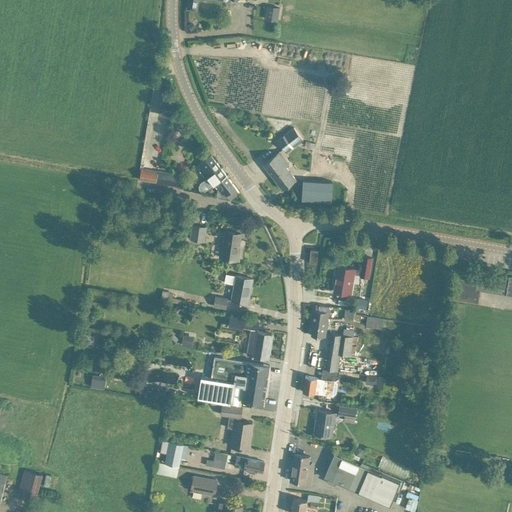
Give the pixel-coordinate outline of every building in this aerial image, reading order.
[(188,0),(187,8),(190,9),(197,10),(198,0),(188,0)] [(278,21),(280,7),(266,6),(265,19),(278,21)] [(365,91),(355,88),(353,97),(363,99),(365,91)] [(294,127),(277,140),(286,152),(304,139),(294,127)] [(279,151),(263,163),(283,189),(296,179),(286,166),(289,164),(279,151)] [(214,185),(226,174),(211,155),(196,166),(206,179),(202,181),(200,184),(200,188),(202,194),(214,185)] [(156,182),(158,171),(142,169),(140,179),(156,182)] [(165,173),(158,171),(156,182),(183,187),(184,176),(165,173)] [(235,187),(226,174),(214,185),(218,190),(221,188),(230,200),(239,192),(235,187)] [(303,180),(302,200),(332,202),(333,182),(303,180)] [(193,227),(191,240),(204,242),(207,228),(193,227)] [(226,231),(224,241),(222,258),(237,260),(237,259),(239,259),(240,252),(238,251),(241,233),(226,231)] [(309,262),(317,263),(318,250),(311,249),(309,262)] [(369,279),(372,258),(363,256),(361,269),(355,268),(336,265),(335,274),(337,275),(334,291),(337,291),(337,292),(339,293),(339,292),(351,294),(355,274),(360,275),(359,277),(369,279)] [(242,302),(248,303),(250,294),(248,294),(250,287),(251,287),(253,278),(236,275),(236,276),(226,274),(224,282),(234,284),(231,300),(240,301),(239,302),(242,303),(242,302)] [(477,280),(476,290),(480,291),(501,294),(504,294),(506,285),(507,277),(496,275),(495,281),(478,278),(477,280)] [(457,277),(454,299),(456,299),(478,303),(480,291),(476,290),(477,280),(457,277)] [(227,298),(215,296),(213,306),(225,308),(227,298)] [(314,318),(329,321),(331,306),(316,304),(315,309),(314,318)] [(346,307),(344,318),(353,319),(355,309),(346,307)] [(258,321),(253,320),(230,316),(228,325),(241,327),(251,329),(246,354),(269,358),(268,357),(270,346),(271,346),(273,334),(257,331),(258,321)] [(383,317),(368,316),(367,316),(366,327),(382,329),(383,317)] [(311,335),(326,337),(329,321),(314,318),(311,335)] [(326,369),(338,370),(341,354),(351,356),(351,354),(356,355),(358,336),(354,336),(354,330),(344,328),(343,334),(332,332),(326,369)] [(193,347),(194,336),(183,334),(181,345),(193,347)] [(215,357),(212,376),(234,380),(234,384),(244,385),(242,400),(254,402),(264,403),(265,397),(265,398),(267,388),(266,388),(267,384),(268,384),(269,374),(268,374),(269,372),(269,366),(270,365),(268,365),(264,364),(256,363),(248,362),(215,357)] [(303,391),(330,395),(332,396),(336,393),(337,384),(335,381),(332,380),(332,379),(333,375),(339,376),(339,371),(338,370),(326,369),(322,368),(321,378),(305,376),(303,391)] [(200,379),(198,396),(212,399),(212,400),(221,401),(231,403),(234,384),(234,380),(212,376),(201,375),(200,379)] [(92,377),(91,386),(104,389),(106,380),(92,377)] [(142,392),(142,394),(143,395),(143,396),(144,396),(145,396),(145,397),(154,398),(154,397),(155,398),(157,399),(159,399),(160,398),(162,397),(163,396),(163,394),(163,392),(163,390),(162,389),(160,388),(159,387),(157,387),(155,387),(154,388),(152,390),(152,391),(147,391),(146,390),(145,390),(144,390),(143,391),(142,392)] [(239,417),(241,417),(242,406),(223,403),(221,414),(229,415),(228,427),(234,428),(232,446),(241,447),(248,449),(250,438),(249,438),(249,433),(251,433),(252,423),(238,421),(239,417)] [(339,406),(337,414),(340,414),(345,415),(356,417),(357,409),(342,406),(339,406)] [(333,436),(337,413),(318,410),(316,420),(318,420),(318,422),(319,422),(319,425),(317,425),(316,433),(314,433),(333,436)] [(180,464),(181,458),(186,459),(189,445),(170,441),(163,440),(161,452),(167,453),(166,461),(180,464)] [(310,456),(294,454),(290,480),(311,483),(314,464),(308,464),(310,456)] [(336,481),(359,491),(390,505),(400,481),(382,474),(382,475),(369,469),(335,454),(325,476),(329,478),(328,482),(335,485),(336,481)] [(246,458),(236,456),(235,466),(245,468),(263,472),(264,461),(246,458)] [(43,473),(25,469),(19,492),(37,496),(43,473)] [(194,475),(191,490),(194,490),(193,497),(201,499),(202,492),(215,494),(218,480),(194,475)] [(310,506),(310,507),(318,508),(320,496),(308,494),(308,500),(304,499),(294,498),(291,511),(305,511),(306,505),(310,506)] [(220,502),(218,510),(222,511),(221,511),(241,511),(242,506),(233,504),(229,503),(229,504),(220,502)]
